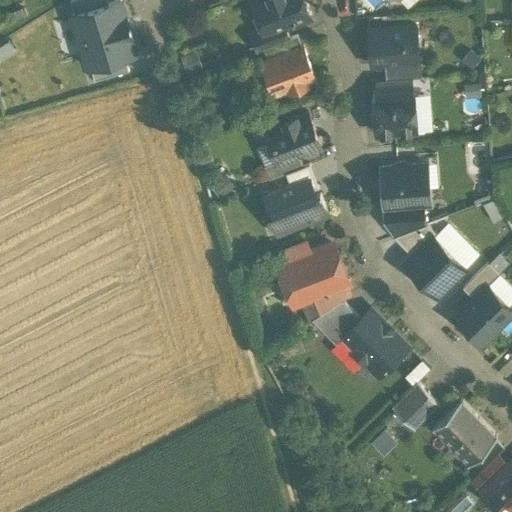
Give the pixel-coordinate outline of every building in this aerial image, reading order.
[(73,0),(70,1),(74,14),(109,3),(107,0),(73,0)] [(137,55),(120,0),(119,0),(109,3),(74,14),(72,14),(88,69),(91,69),(125,58),(137,55)] [(303,0),(252,0),(252,2),(256,11),(261,13),(266,28),(269,34),(286,28),(310,18),(303,0)] [(416,26),(368,30),(371,65),(385,64),(419,62),(416,26)] [(266,28),(250,35),(257,52),(263,49),(290,39),(286,28),(269,34),(266,28)] [(290,39),(263,49),(268,60),(302,47),(297,36),(290,39)] [(0,48),(0,62),(15,53),(8,43),(0,48)] [(268,60),(262,62),(275,95),(287,90),(288,94),(310,85),(309,82),(315,79),(303,47),(302,47),(268,60)] [(181,72),(203,71),(202,54),(180,54),(181,72)] [(129,71),(125,58),(91,69),(95,82),(129,71)] [(419,62),(385,64),(387,80),(412,78),(421,78),(419,62)] [(378,97),(413,94),(412,78),(387,80),(376,81),(378,97)] [(378,97),(374,97),(377,135),(416,132),(413,94),(378,97)] [(297,116),(283,121),(283,122),(272,127),(277,139),(270,142),(278,162),(279,164),(299,156),(321,147),(308,113),(297,117),(297,116)] [(450,198),(471,199),(472,146),(444,145),(443,180),(450,181),(450,198)] [(299,156),(279,164),(278,162),(264,167),(270,180),(286,174),(303,167),(299,156)] [(404,163),(397,163),(395,166),(383,167),(384,181),(381,184),(381,190),(385,193),(386,207),(388,207),(423,204),(429,204),(426,164),(407,165),(404,163)] [(303,167),(286,174),(290,185),(309,178),(314,190),(318,188),(309,165),(303,167)] [(290,185),(264,195),(273,216),(278,214),(284,231),(328,214),(320,195),(317,196),(314,190),(309,178),(290,185)] [(218,197),(236,190),(232,179),(214,186),(218,197)] [(423,204),(388,207),(389,225),(394,237),(425,225),(423,204)] [(394,237),(413,256),(434,236),(436,234),(428,225),(425,225),(394,237)] [(406,262),(438,295),(466,268),(434,236),(413,256),(406,262)] [(305,240),(281,249),(286,262),(310,252),(305,240)] [(310,252),(286,262),(301,301),(315,295),(346,283),(331,244),(310,252)] [(464,287),(475,299),(500,274),(488,263),(464,287)] [(346,283),(315,295),(322,313),(342,300),(350,294),(346,283)] [(483,342),(511,314),(511,308),(489,285),(475,299),(457,316),(483,342)] [(341,338),(361,319),(342,300),(322,313),(312,320),(336,344),(341,339),(341,338)] [(361,319),(341,338),(341,339),(378,377),(409,347),(371,308),(361,319)] [(412,369),(422,358),(413,350),(402,361),(412,369)] [(418,381),(392,406),(414,429),(440,404),(418,381)] [(497,437),(461,399),(433,427),(469,464),(497,437)] [(386,455),(400,441),(387,428),(372,442),(386,455)] [(448,444),(440,451),(457,470),(465,463),(448,444)] [(498,456),(473,480),(482,490),(507,466),(498,456)] [(511,511),(511,460),(507,466),(482,490),(504,511),(511,511)]
